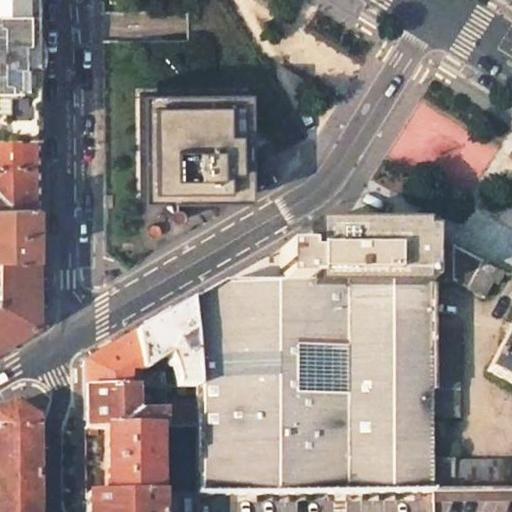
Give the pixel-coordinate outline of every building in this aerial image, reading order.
[(31,0),(0,0),(0,135),(11,135),(32,135),(32,78),(31,0)] [(239,96),(143,96),(144,193),(240,192),(239,96)] [(32,135),(11,135),(0,135),(0,205),(33,205),(32,135)] [(0,255),(33,255),(33,205),(0,205),(0,255)] [(152,237),(154,236),(158,234),(159,232),(159,229),(158,227),(155,225),(151,225),(149,227),(148,228),(147,232),(148,234),(152,237)] [(212,495),(429,493),(431,459),(431,418),(431,332),(431,282),(430,234),(429,233),(414,233),(340,233),(310,233),(310,235),(310,256),(303,256),(303,250),(283,250),(280,250),(280,254),(280,270),(280,284),(221,283),(190,301),(189,301),(196,387),(197,413),(196,429),(197,494),(197,496),(212,495)] [(498,285),(505,272),(430,234),(431,282),(452,282),(484,299),(492,283),(498,285)] [(0,341),(34,322),(33,255),(0,255),(0,341)] [(133,334),(144,388),(196,387),(189,301),(156,321),(133,334)] [(511,383),(511,322),(487,371),(511,383)] [(458,332),(431,332),(431,418),(459,418),(458,332)] [(121,341),(84,362),(84,389),(129,388),(144,388),(133,334),(121,341)] [(129,415),(129,388),(84,389),(84,409),(84,429),(104,429),(129,429),(129,415)] [(9,405),(0,410),(0,511),(35,511),(35,449),(35,420),(23,413),(9,405)] [(151,415),(129,415),(129,429),(156,429),(196,429),(197,413),(150,413),(151,415)] [(104,429),(105,495),(157,495),(156,429),(129,429),(104,429)] [(452,460),(431,459),(429,493),(511,492),(511,461),(452,462),(452,460)] [(158,511),(159,495),(157,495),(105,495),(85,496),(85,511),(158,511)] [(177,511),(177,495),(159,495),(158,511),(177,511)] [(177,511),(197,511),(197,496),(177,495),(177,511)]
